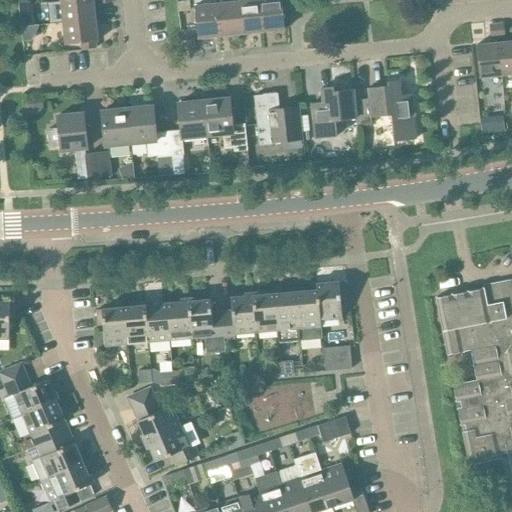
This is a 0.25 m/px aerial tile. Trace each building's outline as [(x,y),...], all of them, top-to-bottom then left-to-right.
[(71,0),(62,1),(64,22),(96,19),(94,0),(71,0)] [(220,36),(217,4),(216,0),(194,0),(199,39),(220,36)] [(239,2),(242,34),(263,32),(260,0),(238,0),(238,2),(239,2)] [(260,0),(263,32),(264,32),(286,29),(282,0),(260,0)] [(217,4),(220,36),(242,34),(239,2),(238,2),(217,4)] [(83,43),(83,50),(97,49),(96,42),(99,41),(96,19),(64,22),(66,45),(83,43)] [(504,23),(497,24),(498,40),(506,39),(504,23)] [(489,25),(491,40),(498,40),(497,24),(489,25)] [(511,41),(499,43),(502,75),(511,74),(511,41)] [(502,75),(499,43),(477,45),(480,78),(502,75)] [(391,115),(393,141),(417,139),(412,94),(401,96),(400,81),(387,82),(388,87),(368,89),(369,99),(355,100),(357,118),(357,127),(372,125),(371,117),(391,115)] [(311,104),(315,138),(338,136),(336,121),(357,118),(355,100),(354,90),(334,92),(334,88),(321,89),(323,103),(311,104)] [(254,96),(259,146),(273,144),(273,142),(303,139),(300,107),(280,110),(278,94),(254,96)] [(234,148),(235,152),(248,151),(245,124),(233,125),(230,99),(204,101),(208,136),(223,135),(225,149),(234,148)] [(169,132),(171,156),(184,155),(182,139),(208,136),(204,101),(178,104),(181,130),(169,132)] [(158,156),(158,158),(171,156),(169,132),(156,133),(154,107),(128,109),(131,144),(147,143),(148,157),(158,156)] [(131,144),(128,109),(102,112),(106,147),(131,144)] [(75,150),(78,180),(100,178),(97,153),(86,154),(85,149),(88,149),(84,114),(58,116),(59,128),(50,130),(47,133),(48,143),(51,147),(61,146),(62,151),(75,150)] [(110,152),(97,153),(100,178),(112,177),(110,152)] [(251,167),(261,167),(260,156),(251,157),(251,167)] [(343,282),(316,285),(316,291),(317,291),(320,321),(320,320),(321,326),(328,326),(327,320),(342,319),(341,310),(350,309),(348,297),(345,297),(343,282)] [(484,458),(485,462),(502,459),(501,451),(507,450),(509,457),(511,456),(511,287),(485,293),(484,288),(435,298),(447,356),(471,351),(477,381),(453,386),(457,403),(460,402),(462,409),(458,409),(462,426),(466,426),(467,432),(463,433),(468,461),(484,458)] [(295,293),(300,340),(322,338),(321,326),(320,326),(317,291),(316,291),(295,293)] [(278,331),(279,342),(300,340),(295,293),(274,295),(277,331),(278,331)] [(252,297),(256,333),(277,331),(274,295),(252,297)] [(222,313),(224,340),(235,339),(235,334),(256,333),(252,297),(231,299),(232,312),(222,313)] [(211,300),(188,302),(191,338),(206,337),(207,354),(225,352),(224,340),(222,313),(212,314),(211,300)] [(167,304),(170,340),(191,338),(188,302),(167,304)] [(0,339),(9,339),(10,319),(15,319),(15,303),(0,303),(0,339)] [(146,306),(149,342),(170,340),(167,304),(146,306)] [(124,308),(127,344),(149,342),(146,306),(124,308)] [(103,326),(105,346),(127,344),(124,308),(97,311),(99,326),(103,326)] [(324,360),(350,357),(349,347),(323,349),(324,360)] [(350,357),(324,360),(325,371),(351,369),(350,357)] [(280,363),(282,375),(294,374),(293,362),(280,363)] [(282,375),(280,363),(268,363),(269,376),(282,375)] [(0,373),(5,385),(26,376),(22,364),(0,373)] [(139,371),(140,384),(152,383),(151,370),(139,371)] [(173,372),(174,385),(187,384),(186,371),(173,372)] [(174,385),(173,372),(161,373),(162,386),(174,385)] [(14,395),(23,415),(56,401),(47,381),(31,388),(26,376),(5,385),(10,397),(14,395)] [(128,398),(133,410),(155,400),(150,388),(128,398)] [(133,410),(147,441),(180,427),(171,407),(160,411),(155,400),(133,410)] [(23,415),(36,446),(60,436),(56,425),(65,421),(56,401),(23,415)] [(321,435),(323,443),(351,434),(345,417),(317,426),(306,429),(309,439),(321,435)] [(172,455),(177,466),(199,457),(194,446),(189,448),(180,427),(147,441),(156,462),(172,455)] [(306,429),(286,436),(289,446),(309,439),(306,429)] [(40,482),(83,464),(74,444),(65,447),(60,436),(36,446),(41,457),(31,461),(40,482)] [(286,436),(265,443),(269,452),(289,446),(286,436)] [(245,450),(250,465),(259,462),(257,456),(269,452),(265,443),(254,447),(245,450)] [(239,462),(242,468),(250,465),(245,450),(225,457),(228,466),(239,462)] [(300,478),(311,511),(318,511),(332,507),(320,472),(321,472),(315,453),(293,460),(295,466),(300,478)] [(204,463),(208,473),(228,466),(225,457),(205,464),(205,463),(204,463)] [(187,479),(188,485),(209,478),(208,473),(204,463),(184,470),(187,479)] [(83,464),(40,482),(49,503),(54,501),(59,511),(94,497),(89,485),(92,485),(83,464)] [(353,501),(356,511),(368,511),(361,489),(351,492),(342,464),(321,472),(320,472),(332,507),(353,501)] [(275,472),(288,511),(311,511),(300,478),(295,466),(275,472)] [(163,477),(166,486),(187,479),(184,470),(163,477)] [(259,492),(265,511),(288,511),(275,472),(255,479),(259,492)] [(239,499),(243,511),(265,511),(259,492),(239,499)] [(111,511),(113,511),(106,496),(86,505),(88,511),(111,511)] [(218,506),(220,511),(243,511),(239,499),(218,506)]
